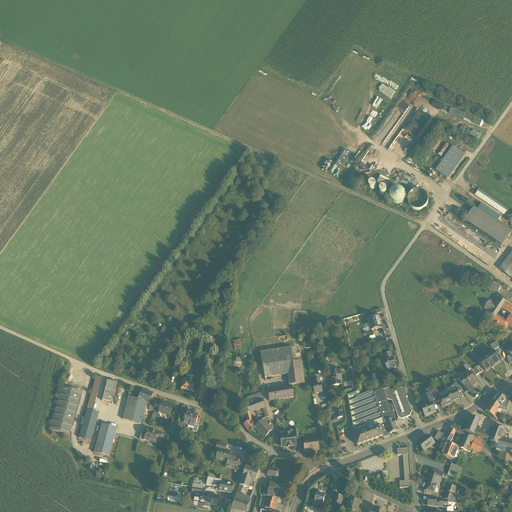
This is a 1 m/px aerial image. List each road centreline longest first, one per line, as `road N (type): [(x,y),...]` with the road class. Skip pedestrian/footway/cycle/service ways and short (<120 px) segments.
road 1 (track): [(0,39),(424,225)]
road 2 (residential): [(251,438),(232,417),(89,367)]
road 3 (track): [(511,103),(424,225)]
road 4 (unclassified): [(383,294),(421,431)]
